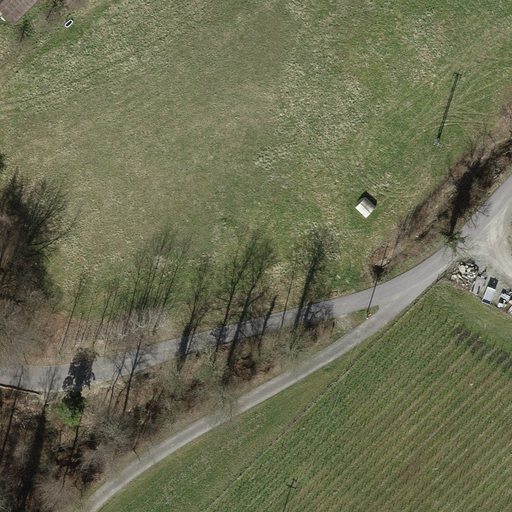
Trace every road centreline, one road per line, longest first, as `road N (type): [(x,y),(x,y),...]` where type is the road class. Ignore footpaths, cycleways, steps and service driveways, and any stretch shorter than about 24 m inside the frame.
road 1 (track): [(0,365),(87,368),(268,331),(400,289)]
road 2 (track): [(95,511),(168,453),(349,349),(393,316),(400,289)]
road 3 (track): [(400,289),(511,187)]
